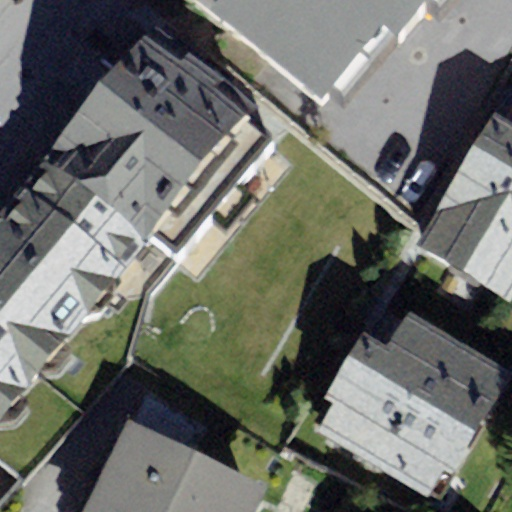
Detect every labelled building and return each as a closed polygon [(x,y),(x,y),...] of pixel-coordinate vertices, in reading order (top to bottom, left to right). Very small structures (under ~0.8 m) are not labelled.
[(427,0),(218,0),(211,9),(324,98),(383,23),(399,36),(427,0)] [(21,183),(127,267),(155,232),(180,251),(274,134),(144,30),(21,183)] [(511,123),(495,114),(418,244),(511,300),(511,123)] [(0,424),(127,267),(21,183),(0,208),(0,424)] [(333,402),(316,432),(427,497),(444,469),(453,475),(511,376),(511,372),(408,311),(387,346),(364,333),(326,398),(333,402)] [(127,420),(82,511),(254,511),(266,487),(127,420)]
